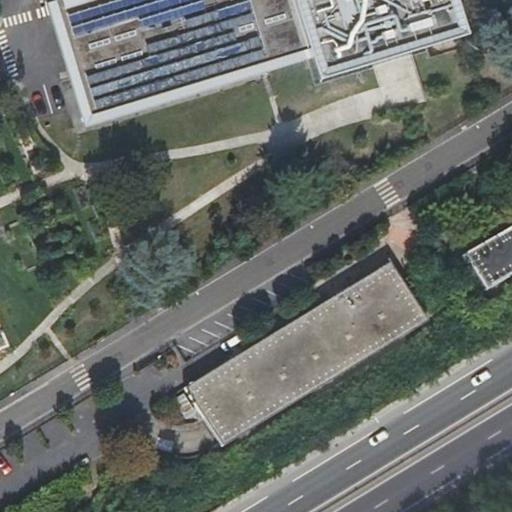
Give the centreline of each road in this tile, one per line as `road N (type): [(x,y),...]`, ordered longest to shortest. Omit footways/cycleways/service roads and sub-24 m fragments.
road 1 (unclassified): [(0,423),(511,115)]
road 2 (primary): [(511,367),(276,511)]
road 3 (primary): [(366,511),(511,424)]
